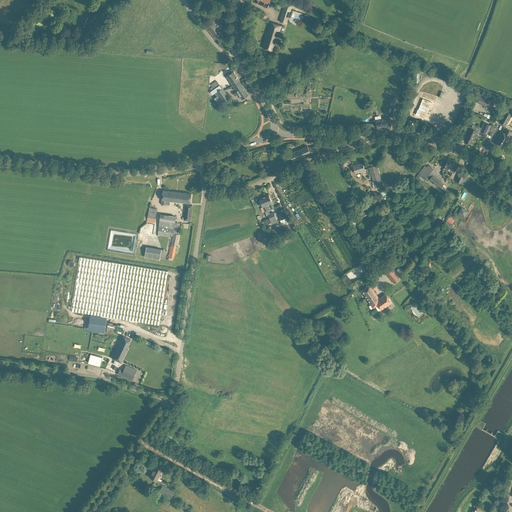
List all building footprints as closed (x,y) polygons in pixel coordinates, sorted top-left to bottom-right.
[(279,21),(287,23),(292,6),(285,4),(279,21)] [(213,21),(207,26),(219,40),(225,35),(223,32),(224,31),(218,22),(216,24),(213,21)] [(275,24),(270,22),(262,47),(272,51),(275,40),(276,40),(281,26),(275,24)] [(227,76),(233,85),(240,81),(233,71),(228,75),(227,76)] [(220,85),(219,85),(216,81),(210,85),(212,87),(210,88),(211,91),(210,91),(212,95),(216,92),(222,88),(220,85)] [(240,81),(233,85),(242,99),(245,97),(249,95),(240,81)] [(216,92),(224,103),(230,98),(222,88),(216,92)] [(481,94),(477,102),(486,106),(490,108),(493,100),(490,99),(487,97),(484,96),(481,94)] [(214,98),(219,106),(222,104),(217,96),(214,98)] [(428,113),(432,102),(423,98),(418,109),(416,114),(427,119),(429,113),(428,113)] [(332,110),(330,121),(342,123),(343,116),(336,115),(337,111),(332,110)] [(499,122),(505,126),(511,114),(511,113),(506,110),(499,122)] [(375,120),(377,128),(391,125),(389,117),(375,120)] [(481,131),(487,134),(490,125),(484,122),(482,127),(480,131),(481,131)] [(480,131),(481,131),(480,131),(482,127),(479,125),(477,130),(471,128),(465,141),(470,144),(474,134),(475,134),(480,131)] [(495,143),(503,147),(510,136),(509,136),(511,131),(507,128),(504,133),(502,131),(498,139),(495,143)] [(290,154),(293,161),(311,153),(320,151),(318,145),(308,148),(308,146),(290,154)] [(444,168),(454,172),(457,165),(447,160),(444,168)] [(354,170),(355,173),(365,170),(364,167),(362,162),(353,165),(354,170)] [(373,181),(376,188),(383,185),(381,179),(377,169),(376,165),(369,167),(370,171),(373,181)] [(430,179),(427,177),(433,169),(428,165),(425,169),(420,175),(442,193),(443,190),(440,188),(443,184),(432,175),(430,179)] [(456,181),(461,184),(465,174),(460,172),(456,181)] [(161,204),(166,205),(166,204),(169,204),(170,201),(190,203),(191,193),(163,190),(162,195),(161,200),(161,204)] [(272,202),(271,199),(271,198),(269,194),(259,198),(261,203),(262,206),(263,206),(265,211),(274,207),(272,202)] [(184,220),(191,220),(192,205),(186,204),(184,220)] [(457,215),(463,219),(468,210),(463,206),(457,215)] [(147,221),(155,222),(157,209),(149,208),(147,221)] [(277,211),(282,225),(291,222),(288,217),(285,218),(282,209),(277,211)] [(268,214),(272,224),(278,221),(273,212),(268,214)] [(171,246),(168,257),(173,258),(178,234),(177,234),(179,225),(175,224),(176,216),(171,215),(161,214),(158,234),(170,236),(172,237),(171,246)] [(145,257),(160,260),(161,249),(146,246),(145,257)] [(79,257),(71,310),(97,314),(115,317),(159,324),(168,271),(79,257)] [(386,273),(394,283),(399,279),(391,269),(386,273)] [(362,290),(373,308),(378,305),(381,309),(392,302),(386,294),(379,298),(370,285),(362,290)] [(167,322),(175,323),(179,295),(175,294),(175,295),(171,294),(167,322)] [(97,314),(94,329),(112,332),(112,331),(117,332),(118,326),(113,325),(115,317),(97,314)] [(118,345),(118,347),(112,358),(121,362),(128,349),(126,348),(131,339),(123,336),(118,345)] [(136,370),(126,365),(121,375),(132,380),(136,370)] [(154,479),(157,480),(162,470),(155,466),(150,476),(154,479)] [(159,492),(170,498),(174,490),(163,485),(159,492)]
